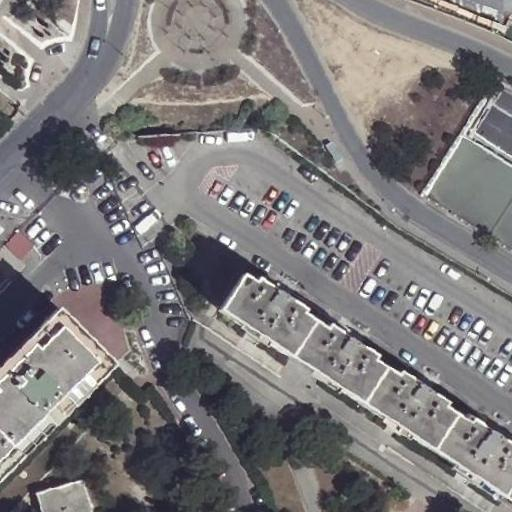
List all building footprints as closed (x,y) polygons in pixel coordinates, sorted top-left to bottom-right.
[(6,246),(22,260),(36,246),(20,231),(6,246)] [(6,246),(0,252),(0,296),(29,267),(22,260),(6,246)] [(216,309),(290,356),(312,321),(301,312),(303,307),(287,296),(272,287),(256,275),(252,280),(241,272),(216,309)] [(276,281),(272,287),(287,296),(290,290),(276,281)] [(90,372),(0,463),(0,483),(117,365),(60,309),(42,326),(90,372)] [(290,356),(315,374),(342,333),(326,322),(323,327),(312,321),(290,356)] [(0,370),(0,463),(90,372),(42,326),(0,370)] [(346,327),(342,333),(357,342),(361,337),(346,327)] [(315,374),(501,496),(511,480),(511,444),(500,436),(485,426),(462,412),(460,417),(441,404),(444,400),(427,389),(414,381),(396,369),(393,373),(371,359),(374,354),(357,342),(342,333),(315,374)] [(419,374),(414,381),(427,389),(431,382),(419,374)] [(485,426),(500,436),(503,430),(489,420),(485,426)] [(93,511),(83,477),(43,490),(49,511),(93,511)] [(511,480),(501,496),(511,503),(511,480)] [(49,511),(43,490),(35,492),(40,511),(49,511)]
